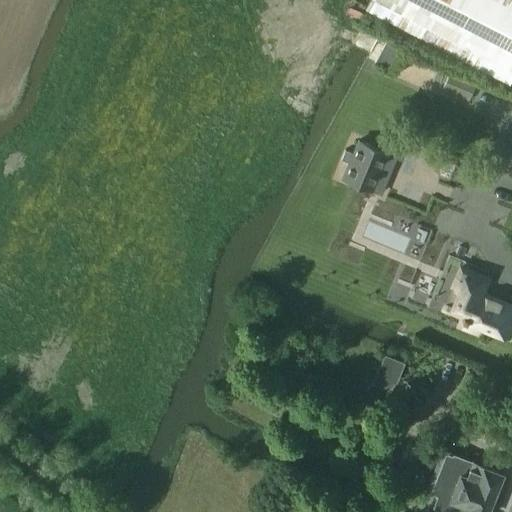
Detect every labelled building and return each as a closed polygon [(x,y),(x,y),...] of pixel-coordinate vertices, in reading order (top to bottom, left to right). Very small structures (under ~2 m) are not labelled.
[(511,0),(375,0),(511,69),(511,0)] [(386,41),(374,62),(388,70),(400,49),(386,41)] [(459,74),(422,58),(408,91),(445,107),(459,74)] [(345,149),(341,158),(350,162),(344,177),(372,188),(387,151),(359,140),(354,153),(345,149)] [(470,272),(453,311),(468,317),(464,326),(477,331),(480,324),(509,336),(511,327),(511,321),(507,320),(511,307),(511,305),(480,293),(486,279),(470,272)] [(385,354),(373,383),(382,387),(397,382),(405,361),(385,354)] [(291,368),(283,388),(292,392),(301,372),(291,368)] [(483,466),(483,467),(471,463),(453,457),(453,458),(442,454),(428,492),(438,496),(434,507),(447,511),(466,511),(469,511),(486,511),(501,473),(483,466)]
